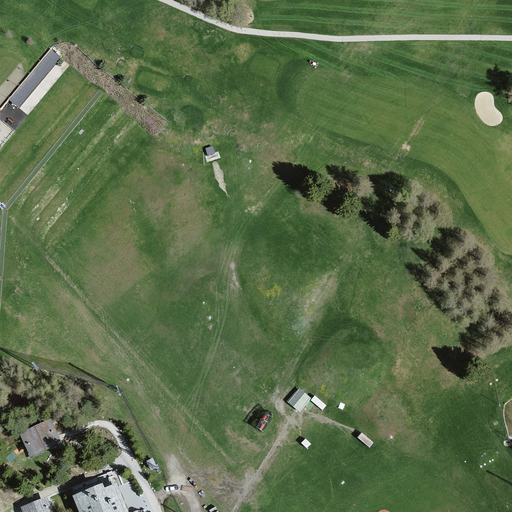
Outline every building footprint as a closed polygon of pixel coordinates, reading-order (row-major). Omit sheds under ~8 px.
[(61,59),(51,51),(9,101),(19,109),(61,59)] [(4,119),(0,123),(0,134),(7,140),(16,128),(4,119)] [(310,398),(300,389),(290,401),(300,410),(310,398)] [(51,419),(23,432),(33,453),(60,440),(51,419)] [(157,466),(153,458),(148,461),(152,469),(157,466)] [(104,475),(107,482),(120,477),(117,470),(104,475)] [(102,482),(75,494),(82,511),(127,511),(115,483),(104,488),(102,482)] [(52,511),(47,497),(23,506),(25,511),(52,511)]
